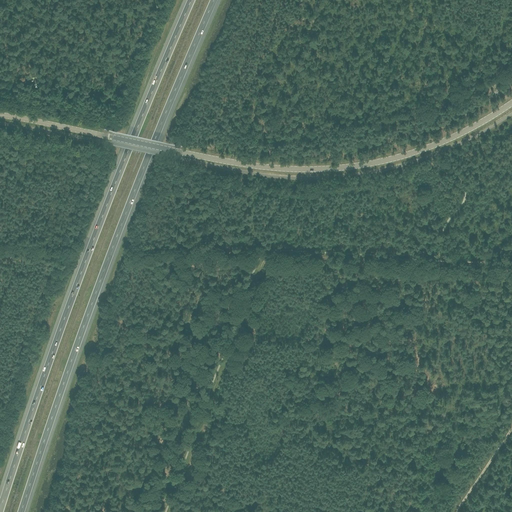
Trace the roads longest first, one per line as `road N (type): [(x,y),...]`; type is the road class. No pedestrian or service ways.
road 1 (motorway): [(21,511),(116,236),(213,0)]
road 2 (motorway): [(191,0),(76,284),(0,510)]
road 3 (track): [(170,511),(265,254),(511,263)]
road 4 (tertiary): [(170,149),(274,168),(349,166),(434,144),(511,102)]
